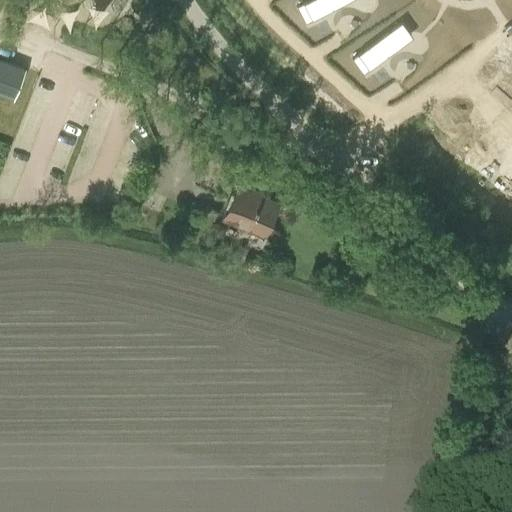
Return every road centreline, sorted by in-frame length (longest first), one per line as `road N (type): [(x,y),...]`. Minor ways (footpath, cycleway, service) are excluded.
road 1 (unclassified): [(511,308),(479,289),(327,154),(184,0)]
road 2 (unknown): [(327,154),(0,18)]
